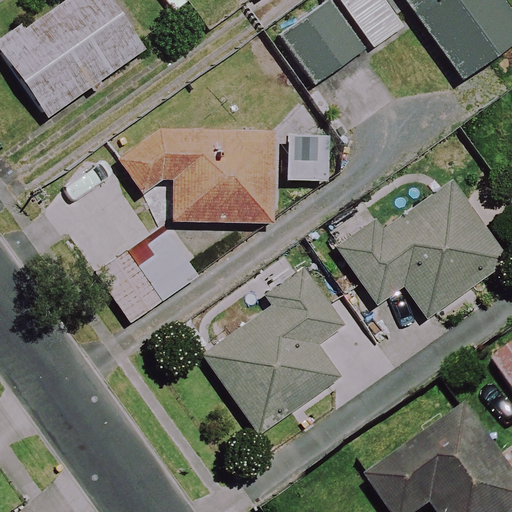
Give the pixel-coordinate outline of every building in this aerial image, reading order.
[(139,53),(102,0),(62,0),(0,43),(0,59),(41,120),(139,53)] [(245,0),(207,0),(192,11),(208,34),(249,6),(245,0)] [(403,28),(383,0),(332,0),(369,52),(403,28)] [(511,39),(511,25),(493,0),(396,0),(456,81),(511,39)] [(357,53),(323,3),(273,37),(307,87),(357,53)] [(266,225),(267,135),(154,134),(112,160),(137,196),(162,179),(169,224),(266,225)] [(322,184),(324,139),(283,137),(281,183),(322,184)] [(502,264),(447,185),(379,233),(374,226),(335,253),(372,306),(399,286),(422,319),(502,264)] [(192,277),(167,243),(103,290),(127,324),(192,277)] [(337,328),(294,265),(255,291),(268,311),(200,357),(253,435),(332,381),(309,347),(337,328)] [(511,346),(488,364),(511,398),(511,346)] [(431,511),(511,511),(511,472),(508,475),(468,411),(362,479),(382,511),(420,511),(428,507),(431,511)]
